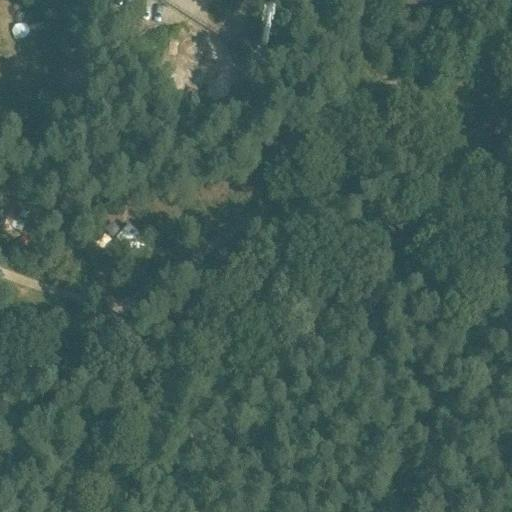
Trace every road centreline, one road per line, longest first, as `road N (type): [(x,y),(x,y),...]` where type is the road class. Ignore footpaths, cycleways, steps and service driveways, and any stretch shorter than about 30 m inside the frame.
road 1 (track): [(0,427),(73,365),(140,290),(430,121)]
road 2 (track): [(465,258),(236,377),(100,511)]
road 3 (unclassified): [(511,300),(465,258),(445,197),(453,166),(511,98)]
road 4 (track): [(0,271),(118,310)]
